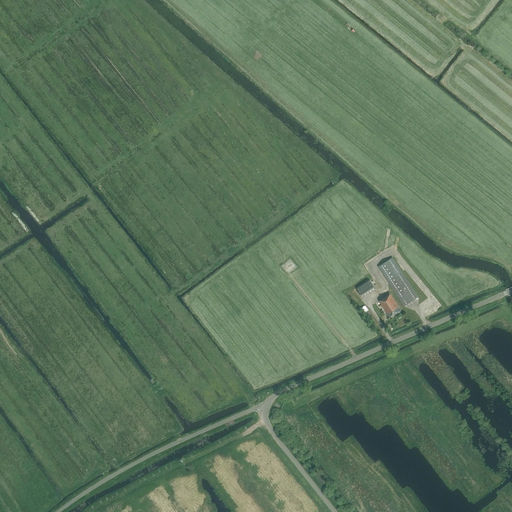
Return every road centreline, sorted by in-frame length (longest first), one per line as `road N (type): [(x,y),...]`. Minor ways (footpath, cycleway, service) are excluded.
road 1 (unclassified): [(264,406),(279,392),(511,290)]
road 2 (unclassified): [(57,511),(138,460),(264,406)]
road 3 (unclassified): [(335,511),(272,432),(264,406)]
